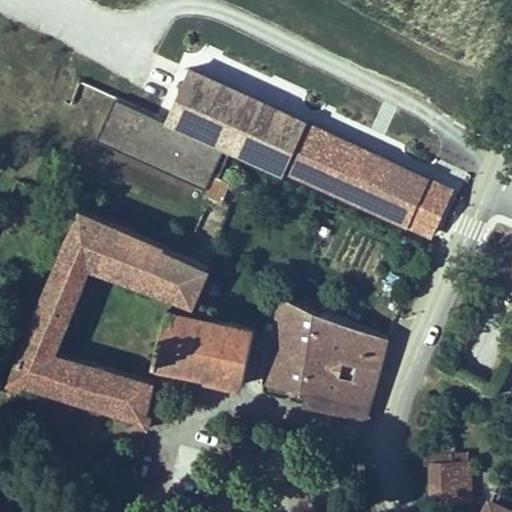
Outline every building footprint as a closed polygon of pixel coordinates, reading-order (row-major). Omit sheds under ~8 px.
[(142,0),(143,0),(176,10),(178,0),(142,0)] [(219,0),(213,25),(226,29),(233,0),(219,0)] [(247,39),(261,11),(244,2),(230,30),(247,39)] [(168,127),(279,178),(282,171),(428,239),(450,192),(195,74),(168,127)] [(214,172),(210,193),(225,196),(229,175),(214,172)] [(146,327),(163,332),(169,315),(171,304),(184,309),(210,315),(216,298),(204,293),(215,265),(86,210),(54,280),(40,274),(33,289),(47,296),(9,377),(23,384),(27,375),(139,420),(137,427),(152,431),(156,416),(146,413),(152,386),(67,354),(99,278),(157,301),(146,327)] [(389,340),(285,302),(266,384),(310,391),(307,404),(363,418),(389,340)] [(163,332),(156,365),(206,373),(205,378),(246,383),(253,331),(169,315),(163,332)] [(472,454),(451,457),(456,499),(478,495),(472,454)] [(511,511),(511,502),(497,495),(489,511),(511,511)]
